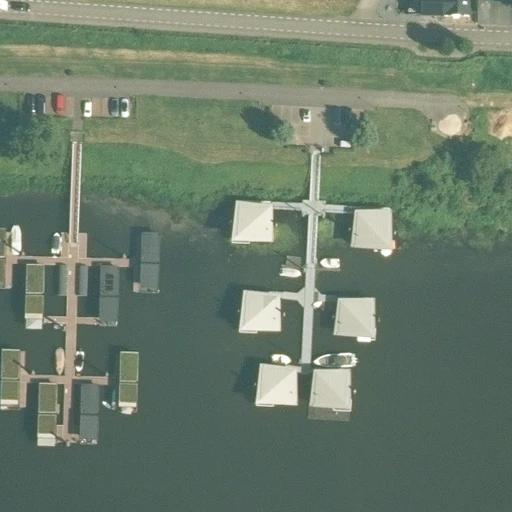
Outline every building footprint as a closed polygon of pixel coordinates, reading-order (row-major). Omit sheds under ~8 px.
[(422,0),(422,18),(469,18),(468,0),(422,0)] [(5,111),(0,111),(0,146),(12,147),(13,112),(5,111)] [(156,116),(151,116),(143,116),(142,151),(178,152),(180,117),(156,116)] [(37,206),(5,206),(4,232),(0,232),(0,242),(20,243),(20,238),(37,238),(37,206)] [(236,207),(231,257),(273,253),(273,213),(236,207)] [(151,210),(119,209),(118,241),(135,241),(134,246),(155,247),(156,237),(151,236),(151,210)] [(392,215),(354,218),(351,255),(392,261),(392,215)] [(141,298),(108,297),(108,329),(124,329),(124,335),(145,335),(146,325),(141,325),(141,298)] [(47,300),(14,298),(13,325),(8,325),(7,335),(29,336),(29,331),(45,332),(47,300)] [(280,304),(243,300),(238,346),(281,341),(280,304)] [(375,304),(338,306),(334,342),(375,351),(375,304)] [(67,370),(35,369),(34,395),(29,395),(28,405),(49,407),(50,401),(66,402),(67,370)] [(121,372),(88,371),(87,402),(104,403),(103,409),(124,410),(125,399),(120,399),(121,372)] [(297,377),(260,373),(255,419),(298,414),(297,377)] [(350,376),(313,377),(309,414),(351,422),(350,376)]
